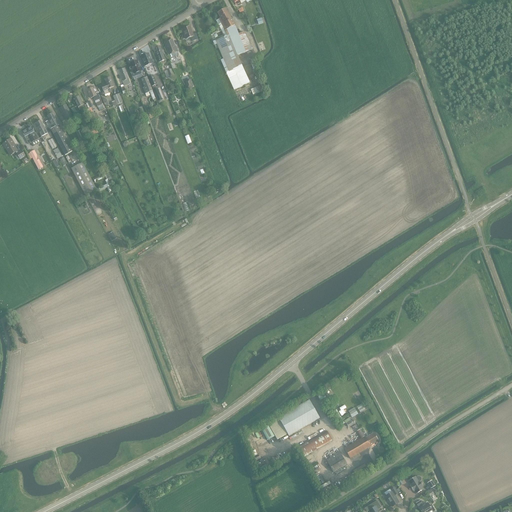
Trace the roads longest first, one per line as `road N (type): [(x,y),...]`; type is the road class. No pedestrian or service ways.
road 1 (tertiary): [(445,235),(219,419),(43,511)]
road 2 (unclassified): [(0,133),(199,7)]
road 3 (residential): [(314,511),(425,440)]
